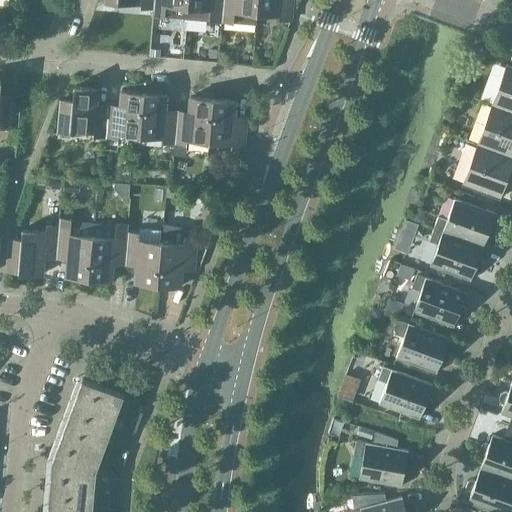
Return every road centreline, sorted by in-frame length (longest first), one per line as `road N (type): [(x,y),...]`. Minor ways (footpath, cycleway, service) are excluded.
road 1 (tertiary): [(245,378),(265,302),(377,0)]
road 2 (tertiary): [(340,0),(208,365)]
road 3 (residential): [(447,511),(446,463),(511,279)]
road 4 (residential): [(52,56),(262,74)]
road 5 (residential): [(15,511),(17,442),(49,316)]
road 6 (residential): [(208,365),(49,316)]
road 7 (tertiary): [(208,365),(192,425),(184,511)]
road 8 (tertiary): [(220,511),(245,378)]
